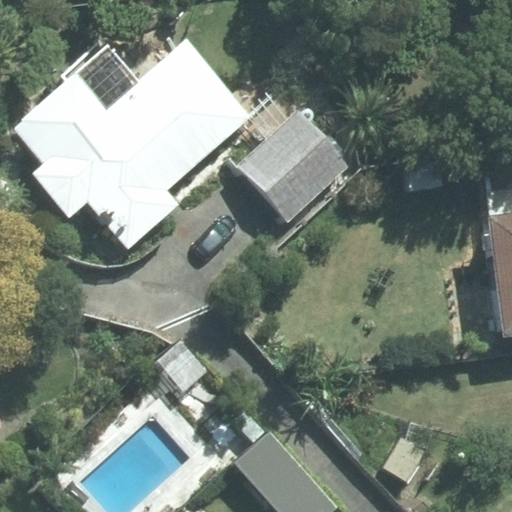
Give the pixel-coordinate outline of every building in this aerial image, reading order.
[(150,188),(232,115),(163,37),(81,109),(50,73),(0,116),(0,138),(21,162),(10,172),(51,217),(70,200),(111,246),(162,201),(150,188)] [(281,112),(224,168),(279,226),(336,169),(281,112)] [(396,197),(434,191),(430,166),(393,171),(396,197)] [(476,334),(511,329),(511,207),(462,214),(476,334)] [(219,402),(163,345),(136,370),(192,428),(219,402)] [(325,511),(253,433),(213,470),(251,511),(325,511)] [(373,465),(395,479),(413,450),(391,436),(373,465)]
